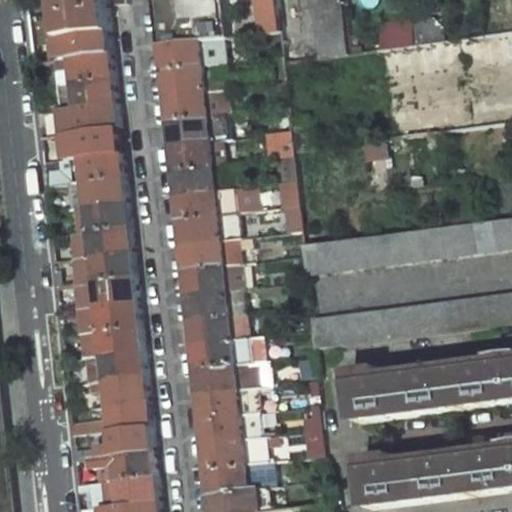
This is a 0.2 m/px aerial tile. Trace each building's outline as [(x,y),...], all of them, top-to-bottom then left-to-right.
[(110,0),(63,0),(68,37),(114,31),(110,0)] [(160,0),(165,47),(232,39),(227,0),(160,0)] [(260,0),(265,35),(286,32),(282,0),(260,0)] [(346,0),(316,0),(324,60),(353,56),(346,0)] [(415,20),(384,25),(386,51),(418,47),(415,20)] [(114,31),(68,37),(66,37),(68,60),(70,59),(116,54),(114,31)] [(386,51),(382,52),(385,79),(511,61),(511,34),(486,38),(418,47),(386,51)] [(232,39),(165,47),(168,74),(209,69),(230,66),(228,48),(234,48),(232,39)] [(79,85),(119,80),(116,54),(70,59),(68,60),(59,61),(61,71),(65,71),(77,69),(79,85)] [(62,87),(74,85),(79,85),(77,69),(65,71),(61,71),(62,87)] [(209,69),(168,74),(171,99),(212,94),(232,91),(231,82),(211,84),(209,69)] [(119,80),(79,85),(74,85),(62,87),(66,112),(81,110),(122,105),(119,80)] [(212,94),(171,99),(174,124),(215,118),(212,94)] [(511,96),(390,114),(394,139),(511,123),(511,96)] [(81,110),(66,112),(67,126),(43,129),(44,140),(68,137),(124,129),(122,105),(81,110)] [(215,118),(174,124),(176,149),(217,144),(238,141),(235,116),(215,118)] [(124,129),(68,137),(71,162),(77,161),(127,155),(124,129)] [(297,133),(281,135),(275,136),(278,161),(283,160),(299,158),(297,133)] [(217,144),(176,149),(179,174),(240,166),(239,159),(220,162),(217,144)] [(127,155),(77,161),(77,172),(48,176),(50,189),(79,186),(90,184),(130,179),(127,155)] [(299,158),(283,160),(286,185),(302,182),(299,158)] [(240,166),(179,174),(182,199),(243,190),(240,166)] [(411,187),(423,187),(422,176),(410,177),(411,187)] [(130,179),(90,184),(79,186),(82,210),(92,209),(132,204),(130,179)] [(243,190),(182,199),(185,224),(248,215),(264,213),(260,188),(243,190)] [(82,210),(72,211),(73,219),(83,217),(85,236),(135,229),(132,204),(92,209),(82,210)] [(305,207),(291,209),(294,234),(308,232),(305,207)] [(187,248),(243,241),(251,240),(248,215),(185,224),(187,248)] [(511,221),(309,249),(310,257),(313,278),(511,251),(511,221)] [(98,259),(138,254),(135,229),(85,236),(78,236),(81,261),(85,261),(98,259)] [(243,241),(187,248),(190,273),(245,266),(243,241)] [(138,254),(98,259),(85,261),(81,261),(83,271),(84,285),(141,278),(138,254)] [(245,266),(190,273),(193,298),(248,291),(245,266)] [(88,311),(143,303),(141,278),(84,285),(80,286),(83,311),(88,311)] [(248,291),(193,298),(195,323),(250,316),(251,316),(248,291)] [(511,295),(318,321),(319,332),(321,351),(511,326),(511,295)] [(88,311),(83,311),(86,336),(87,336),(146,328),(143,303),(88,311)] [(250,316),(195,323),(198,348),(253,341),(250,316)] [(92,360),(149,353),(146,328),(87,336),(90,360),(92,360)] [(253,341),(198,348),(201,373),(257,366),(254,341),(253,341)] [(149,353),(92,360),(95,385),(151,378),(149,353)] [(511,358),(387,375),(386,370),(356,375),(356,380),(357,386),(362,424),(511,404),(511,358)] [(257,366),(201,373),(203,398),(264,390),(261,365),(257,366)] [(151,378),(95,385),(96,395),(112,393),(114,408),(154,403),(151,378)] [(324,382),(313,383),(315,398),(326,396),(324,382)] [(264,390),(203,398),(206,423),(262,416),(266,415),(264,390)] [(154,403),(114,408),(117,433),(157,428),(154,403)] [(262,416),(206,423),(209,448),(265,441),(262,416)] [(107,423),(76,427),(77,438),(108,434),(107,423)] [(157,428),(117,433),(118,447),(78,453),(80,464),(97,461),(160,453),(157,428)] [(265,441),(209,448),(212,474),(253,469),(251,453),(261,452),(261,450),(270,449),(269,441),(265,441)] [(405,507),(511,492),(511,446),(399,462),(399,457),(367,461),(368,466),(369,472),(374,511),(405,507)] [(160,453),(97,461),(99,470),(81,473),(81,480),(82,487),(162,478),(160,453)] [(255,485),(271,483),(272,491),(281,490),(278,466),(253,469),(255,485)] [(253,469),(212,474),(214,498),(262,492),(272,491),(271,483),(255,485),(253,469)] [(162,478),(82,487),(83,494),(111,491),(113,509),(165,503),(162,478)] [(264,511),(262,492),(214,498),(215,511),(264,511)] [(113,509),(105,510),(105,511),(165,511),(165,503),(113,509)]
